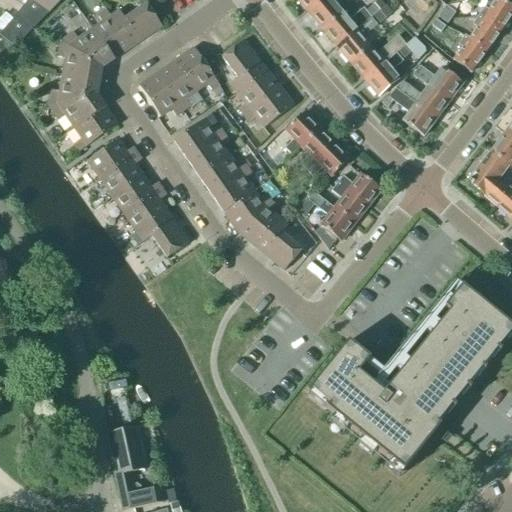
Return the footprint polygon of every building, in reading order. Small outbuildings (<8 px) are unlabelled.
[(26,0),(28,1),(48,14),(62,0),(26,0)] [(295,0),(308,15),(325,0),(295,0)] [(322,32),(342,15),(336,8),(344,0),(325,0),(308,15),(322,32)] [(479,18),(500,33),(511,14),(511,9),(497,0),(496,0),(488,13),(484,10),(483,11),(479,9),(475,15),(480,16),(479,18)] [(14,49),(48,14),(28,1),(23,8),(14,20),(0,35),(0,36),(4,40),(0,42),(0,59),(13,48),(14,49)] [(322,32),(336,48),(370,19),(373,17),(380,12),(374,5),(364,13),(362,10),(348,22),(342,15),(322,32)] [(105,12),(104,12),(130,50),(161,28),(146,6),(124,21),(118,12),(110,18),(105,12)] [(380,12),(373,17),(379,25),(392,14),(386,7),(385,8),(380,12)] [(447,25),(454,14),(445,7),(437,18),(447,25)] [(102,24),(91,31),(112,62),(130,50),(104,12),(97,17),(102,24)] [(486,54),(500,33),(479,18),(473,26),(477,29),(469,41),(468,41),(486,54)] [(377,27),(370,19),(336,48),(350,65),(370,48),(363,39),(377,27)] [(440,34),(444,29),(435,22),(431,27),(440,34)] [(73,34),(60,43),(101,70),(112,62),(91,31),(77,41),(73,34)] [(388,61),(389,61),(405,47),(397,38),(376,55),(370,48),(350,65),(364,81),(388,61)] [(468,41),(469,41),(465,38),(459,46),(463,49),(453,62),(470,74),(486,54),(468,41)] [(60,43),(56,62),(63,63),(61,77),(99,84),(101,70),(60,43)] [(238,81),(260,64),(243,43),(221,59),(238,80),(238,81)] [(411,53),(406,47),(398,54),(403,60),(411,53)] [(175,63),(196,94),(206,86),(211,93),(219,87),(193,50),(175,63)] [(383,66),(364,81),(378,99),(398,82),(391,73),(402,62),(396,55),(389,61),(388,61),(383,66)] [(428,87),(449,102),(468,77),(447,62),(434,79),(419,68),(413,77),(427,88),(428,87)] [(186,101),(196,94),(175,63),(157,75),(183,113),(190,107),(186,101)] [(247,109),(276,86),(260,64),(238,81),(238,80),(229,87),(244,106),(247,109)] [(176,118),(183,113),(157,75),(138,88),(160,119),(171,111),(176,118)] [(51,89),(48,108),(96,97),(99,84),(61,77),(58,90),(51,89)] [(428,87),(427,88),(421,97),(407,87),(402,84),(397,91),(436,120),(449,102),(428,87)] [(247,109),(244,106),(238,110),(249,124),(255,119),(263,130),(293,107),(276,86),(247,109)] [(436,120),(397,91),(396,91),(395,90),(388,99),(392,103),(408,114),(401,123),(423,138),(436,120)] [(96,97),(48,108),(57,121),(64,116),(73,130),(104,109),(96,97)] [(385,97),(380,104),(387,109),(392,103),(388,99),(385,97)] [(104,109),(73,130),(81,141),(74,145),(80,153),(117,127),(104,109)] [(300,148),(319,130),(303,114),(285,133),(293,141),(285,150),(291,156),(300,148)] [(203,121),(173,143),(186,161),(223,135),(218,128),(212,132),(203,121)] [(306,172),(334,145),(319,130),(300,148),(308,157),(300,165),(306,172)] [(223,135),(186,161),(198,179),(229,157),(222,147),(228,142),(223,135)] [(511,140),(505,135),(502,140),(500,139),(499,140),(500,141),(492,152),(511,168),(511,140)] [(117,141),(86,163),(99,181),(137,155),(132,149),(126,154),(117,141)] [(334,145),(306,172),(313,178),(322,170),(330,179),(349,160),(334,145)] [(511,172),(511,168),(492,152),(482,166),(480,165),(479,166),(481,167),(467,184),(484,198),(485,198),(497,208),(510,191),(498,181),(508,169),(511,172)] [(137,155),(99,181),(112,199),(142,178),(134,166),(141,161),(137,155)] [(229,157),(198,179),(210,197),(248,171),(243,163),(236,168),(229,157)] [(248,171),(210,197),(223,214),(254,193),(246,183),(253,178),(248,171)] [(336,185),(367,209),(380,192),(360,176),(352,186),(342,178),(336,185)] [(142,178),(112,199),(124,217),(161,191),(157,185),(150,189),(142,178)] [(292,203),(305,192),(297,182),(284,193),(292,203)] [(354,226),(367,209),(336,185),(331,192),(341,200),(334,210),(333,210),(354,226)] [(161,191),(124,217),(136,235),(167,213),(159,202),(166,197),(161,191)] [(511,220),(511,192),(510,191),(497,208),(511,220)] [(254,193),(223,214),(236,234),(270,203),(266,196),(259,201),(254,193)] [(313,195),(307,202),(327,218),(320,227),(340,243),(354,226),(333,210),(313,195)] [(270,203),(236,234),(254,249),(278,220),(271,213),(276,207),(270,203)] [(167,213),(136,235),(143,244),(151,238),(166,260),(189,244),(167,213)] [(278,220),(254,249),(283,273),(301,252),(281,235),(287,227),(278,220)] [(511,329),(461,288),(435,320),(440,324),(383,395),(358,375),(369,361),(347,343),(306,395),(308,396),(313,391),(330,405),(325,411),(403,473),(434,435),(433,435),(438,429),(440,427),(439,426),(443,421),(452,410),(453,411),(455,408),(454,408),(467,391),(469,392),(470,390),(469,389),(482,372),(484,373),(485,371),(479,366),(493,350),(499,355),(500,353),(495,348),(509,330),(511,332),(511,329)] [(147,470),(138,429),(105,437),(111,464),(118,463),(120,474),(114,475),(122,511),(127,511),(163,504),(160,490),(134,496),(129,474),(147,470)] [(180,511),(178,503),(169,505),(170,511),(180,511)]
